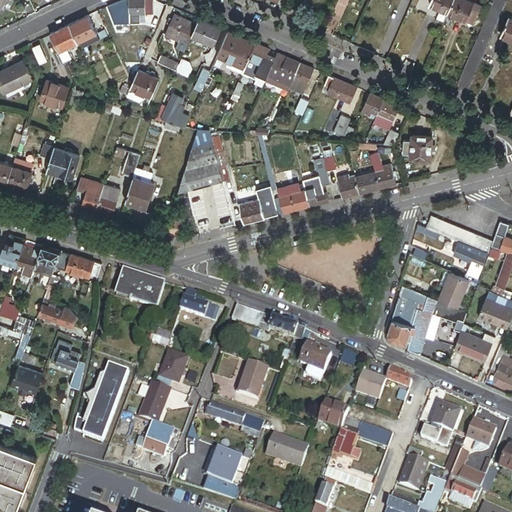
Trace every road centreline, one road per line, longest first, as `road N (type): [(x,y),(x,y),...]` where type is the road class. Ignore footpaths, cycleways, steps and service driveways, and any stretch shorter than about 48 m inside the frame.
road 1 (residential): [(204,0),(455,110)]
road 2 (tertiary): [(411,198),(218,248)]
road 3 (residential): [(217,285),(373,347)]
road 4 (tertiary): [(0,210),(152,258)]
road 5 (residential): [(373,347),(411,198)]
road 6 (residential): [(373,347),(511,408)]
road 7 (residential): [(455,110),(503,0)]
